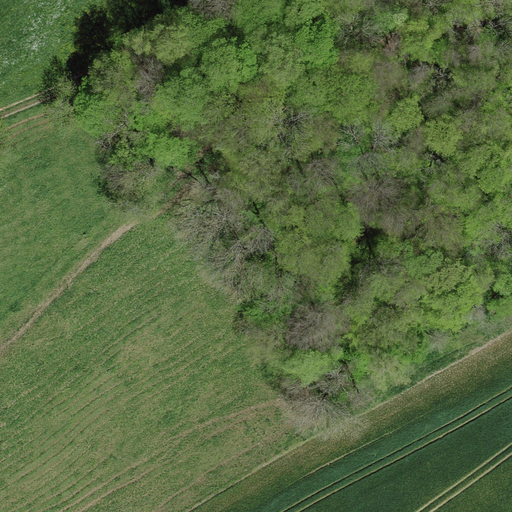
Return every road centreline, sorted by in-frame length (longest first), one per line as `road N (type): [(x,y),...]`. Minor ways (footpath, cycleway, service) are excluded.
road 1 (track): [(0,349),(221,138),(335,0)]
road 2 (track): [(231,0),(123,65),(0,115)]
